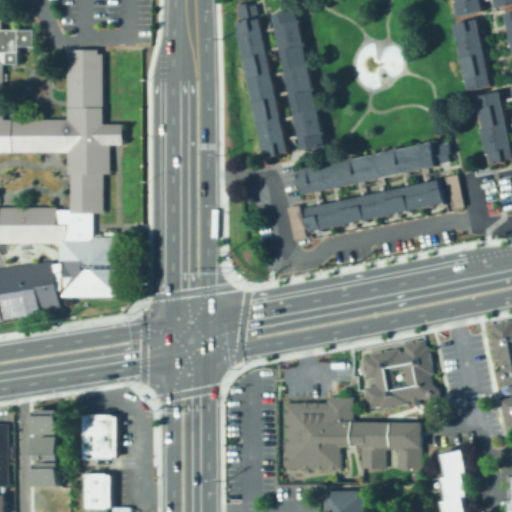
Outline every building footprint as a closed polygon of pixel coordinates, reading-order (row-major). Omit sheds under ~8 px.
[(0,0),(0,318),(42,313),(42,310),(62,306),(55,263),(0,271),(0,243),(62,243),(62,264),(65,264),(66,269),(62,269),(62,297),(122,296),(122,269),(116,269),(116,264),(122,264),(122,237),(95,237),(95,227),(95,213),(105,213),(105,174),(113,174),(113,145),(118,145),(125,144),(125,124),(105,124),(106,54),(101,54),(101,49),(69,49),(70,106),(70,119),(11,119),(6,119),(6,63),(8,63),(8,64),(20,64),(21,47),(37,46),(37,29),(5,29),(4,0),(0,0)] [(480,0),(482,8),(457,14),(454,0),(480,0)] [(236,4),(247,2),(248,5),(255,3),(258,13),(250,15),(250,17),(239,19),(236,4)] [(273,15),(298,9),(327,146),(302,151),(273,15)] [(238,22),(261,17),(289,153),(266,158),(238,22)] [(480,19),(494,85),(469,91),(455,24),(480,19)] [(501,91),(511,143),(511,158),(491,163),(476,97),(501,91)] [(299,174),(433,142),(433,143),(449,140),(452,151),(449,152),(450,160),(438,163),(439,165),(305,197),(299,174)] [(456,172),(463,206),(450,208),(444,175),(456,172)] [(306,209),(441,180),(446,204),(311,234),(306,209)] [(307,236),(293,238),(286,207),(300,204),(307,236)] [(511,427),(509,427),(507,416),(506,417),(505,414),(506,413),(503,399),(511,397),(511,385),(507,386),(500,381),(498,374),(503,367),(502,359),(497,360),(493,343),(494,343),(492,332),(496,331),(494,324),(511,320),(511,427)] [(411,399),(408,399),(408,403),(379,408),(379,405),(367,407),(364,386),(375,384),(373,376),(367,377),(362,352),(389,348),(398,347),(399,350),(404,349),(403,342),(424,338),(425,345),(429,345),(434,374),(431,374),(432,381),(442,388),(431,403),(424,397),(420,398),(421,403),(411,404),(411,399)] [(361,443),(349,443),(349,445),(341,445),(341,467),(284,467),(284,401),(327,401),(327,395),(354,395),(353,420),(422,420),(422,437),(422,466),(397,466),(397,447),(386,447),(386,466),(361,466),(361,443)] [(35,414),(35,408),(63,408),(63,453),(60,453),(60,459),(35,459),(35,456),(32,456),(32,449),(28,449),(28,414),(35,414)] [(117,415),(117,455),(112,455),(112,457),(96,457),(96,463),(84,463),(83,413),(112,413),(112,415),(117,415)] [(0,424),(10,424),(10,486),(0,486),(0,424)] [(472,511),(445,511),(443,500),(448,499),(443,476),(448,475),(443,452),(470,447),(475,473),(470,474),(475,497),(470,498),(472,511)] [(62,463),(35,463),(35,488),(62,488),(62,463)] [(114,475),(114,508),(86,508),(87,473),(109,473),(109,475),(114,475)] [(325,511),(325,496),(331,496),(331,490),(359,489),(359,496),(366,496),(366,511),(325,511)]
